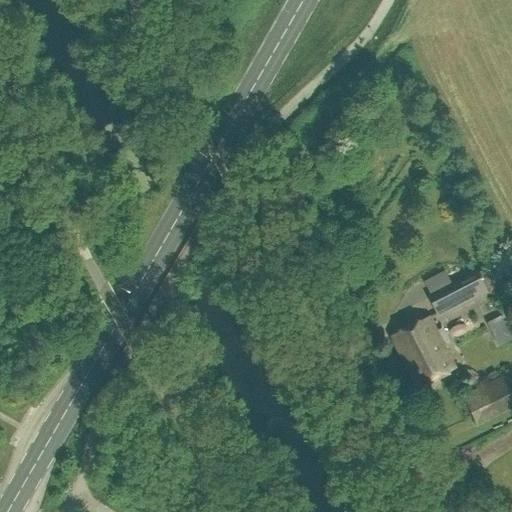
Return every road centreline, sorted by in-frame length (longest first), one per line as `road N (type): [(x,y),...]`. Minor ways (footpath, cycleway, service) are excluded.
road 1 (tertiary): [(7,511),(302,0)]
road 2 (residential): [(450,511),(360,406),(288,285)]
